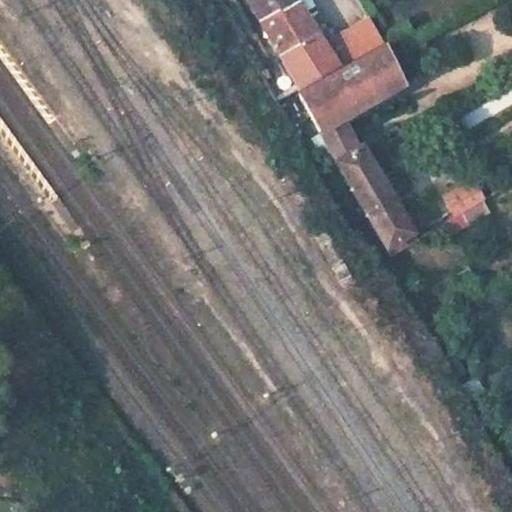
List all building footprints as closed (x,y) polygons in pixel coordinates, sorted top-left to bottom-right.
[(296,0),(251,0),(261,20),(296,0)] [(261,20),(300,87),(322,75),(335,67),(326,52),(296,0),(261,20)] [(335,67),(380,42),(371,27),(326,52),(335,67)] [(341,118),(411,79),(398,53),(391,57),(383,45),(380,42),(335,67),(322,75),(324,78),(297,93),(336,157),(355,147),(341,118)] [(413,237),(359,144),(336,157),(390,251),(413,237)] [(480,198),(471,181),(442,199),(450,215),(480,198)]
